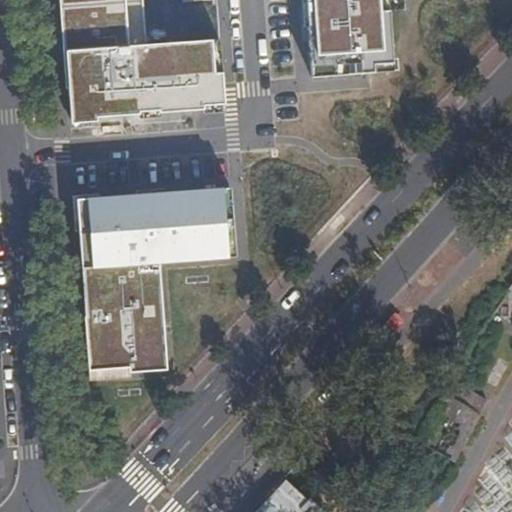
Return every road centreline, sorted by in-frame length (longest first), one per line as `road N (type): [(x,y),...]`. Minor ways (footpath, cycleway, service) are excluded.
road 1 (primary): [(511,73),(104,511)]
road 2 (primary): [(174,511),(511,133)]
road 3 (unknown): [(401,192),(375,172),(257,139),(380,117),(506,0)]
road 4 (residential): [(12,152),(257,139),(253,0)]
road 5 (residential): [(41,511),(12,152)]
road 6 (residential): [(12,152),(1,0)]
